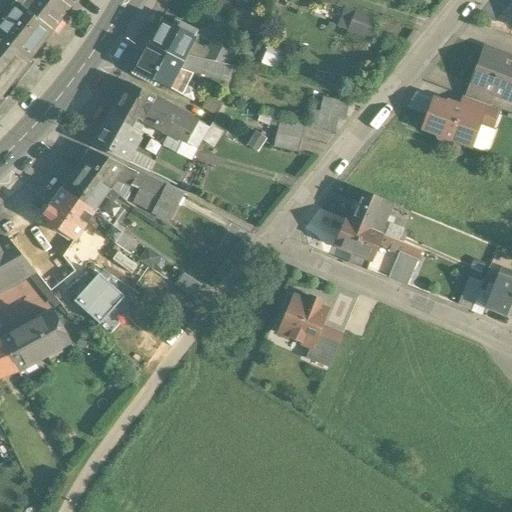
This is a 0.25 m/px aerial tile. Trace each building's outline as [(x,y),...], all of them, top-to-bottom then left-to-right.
[(11,0),(0,0),(0,13),(3,16),(0,20),(0,25),(0,26),(0,25),(0,36),(29,60),(51,31),(11,0)] [(11,0),(51,31),(52,31),(74,4),(69,0),(11,0)] [(379,17),(344,4),(336,27),(371,40),(379,17)] [(258,24),(238,16),(234,24),(254,33),(258,24)] [(178,28),(162,20),(149,45),(181,61),(184,56),(196,32),(180,23),(178,28)] [(0,36),(0,97),(2,94),(1,94),(18,72),(20,74),(30,61),(29,60),(0,36)] [(223,46),(214,41),(204,60),(208,61),(214,63),(221,48),(223,46)] [(274,66),(279,48),(265,44),(260,62),(274,66)] [(181,61),(149,45),(135,72),(156,83),(167,89),(173,76),(177,68),(181,61)] [(221,48),(214,63),(225,65),(231,53),(221,48)] [(472,86),(472,87),(495,96),(511,102),(511,59),(486,50),(472,86)] [(204,60),(184,56),(181,61),(177,68),(193,73),(204,76),(208,61),(204,60)] [(214,63),(208,61),(204,76),(226,83),(231,67),(225,65),(214,63)] [(193,73),(177,68),(173,76),(188,84),(193,73)] [(156,83),(135,72),(132,76),(154,88),(156,83)] [(188,84),(173,76),(167,89),(182,97),(189,84),(188,84)] [(155,99),(128,84),(111,115),(130,127),(136,117),(143,121),(155,99)] [(495,96),(472,87),(472,86),(469,85),(464,98),(491,108),(495,96)] [(223,96),(207,91),(199,109),(214,116),(223,96)] [(409,95),(404,110),(426,118),(432,102),(409,95)] [(348,104),(324,98),(321,113),(320,114),(338,118),(345,119),(348,104)] [(491,108),(464,98),(460,110),(480,118),(477,125),(490,130),(498,110),(491,108)] [(198,123),(155,99),(143,121),(142,123),(165,136),(166,135),(168,137),(177,142),(177,141),(184,144),(198,123)] [(460,110),(434,100),(423,131),(436,136),(437,139),(447,142),(450,141),(469,148),(477,125),(480,118),(460,110)] [(271,114),(262,111),(258,123),(267,126),(271,114)] [(321,113),(310,111),(307,126),(334,135),(338,118),(320,114),(321,113)] [(111,115),(92,147),(126,163),(140,139),(128,131),(130,127),(111,115)] [(305,125),(281,116),(276,135),(301,140),(305,125)] [(209,129),(198,123),(184,144),(196,150),(209,129)] [(254,134),(244,150),(256,157),(266,142),(254,134)] [(301,140),(276,135),(273,148),(298,153),(301,140)] [(184,144),(177,141),(177,142),(168,137),(162,147),(170,152),(190,161),(196,150),(184,144)] [(123,166),(90,150),(78,168),(109,189),(115,180),(123,166)] [(138,173),(123,166),(115,180),(131,188),(138,173)] [(109,189),(78,168),(64,187),(64,188),(62,190),(93,212),(103,197),(109,189)] [(183,195),(138,173),(131,188),(138,191),(132,203),(169,222),(183,195)] [(118,196),(109,189),(103,197),(113,204),(118,196)] [(93,212),(62,190),(42,218),(74,241),(87,221),(93,213),(93,212)] [(393,204),(363,192),(358,205),(356,204),(353,211),(356,212),(351,222),(380,234),(393,204)] [(113,204),(103,197),(93,212),(93,213),(112,226),(123,211),(113,204)] [(112,226),(93,213),(87,221),(105,234),(103,237),(114,244),(122,234),(112,226)] [(38,220),(8,240),(34,273),(51,293),(76,271),(66,257),(71,247),(74,241),(42,218),(38,220)] [(351,222),(347,221),(336,247),(370,260),(374,251),(376,244),(380,234),(351,222)] [(385,223),(380,234),(399,242),(404,244),(409,233),(385,223)] [(137,244),(122,234),(114,244),(129,255),(137,244)] [(380,234),(376,244),(395,252),(399,242),(380,234)] [(8,240),(0,243),(0,291),(34,273),(8,240)] [(376,244),(374,251),(397,260),(416,267),(423,251),(404,244),(399,242),(395,252),(376,244)] [(468,270),(483,276),(487,265),(472,259),(468,270)] [(416,267),(397,260),(389,279),(409,287),(416,267)] [(201,286),(183,274),(175,286),(193,298),(201,286)] [(511,279),(497,274),(493,285),(489,298),(485,308),(504,315),(511,295),(511,279)] [(98,327),(123,297),(97,276),(73,306),(98,327)] [(458,308),(471,313),(481,290),(483,285),(469,280),(458,308)] [(493,285),(488,283),(485,292),(484,296),(489,298),(493,285)] [(485,308),(489,298),(484,296),(485,292),(481,290),(471,313),(481,317),(485,308)] [(309,297),(307,303),(294,297),(279,334),(311,347),(312,348),(321,326),(327,311),(320,308),(322,302),(309,297)] [(51,313),(0,341),(0,343),(16,371),(17,371),(44,356),(49,360),(62,353),(60,347),(68,343),(51,313)] [(343,335),(321,326),(312,348),(311,347),(306,358),(329,368),(343,335)] [(0,377),(16,371),(0,343),(0,377)] [(140,376),(119,359),(110,370),(131,387),(140,376)]
